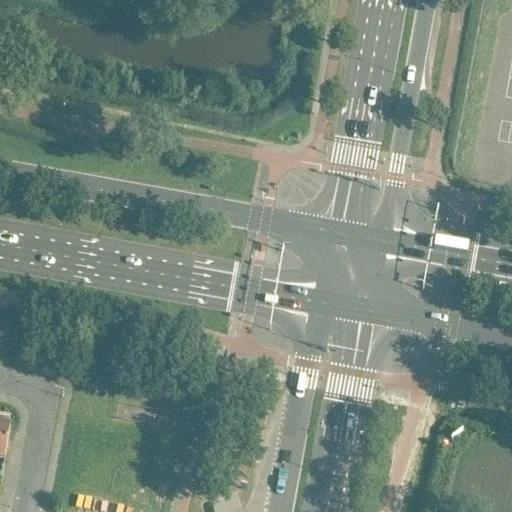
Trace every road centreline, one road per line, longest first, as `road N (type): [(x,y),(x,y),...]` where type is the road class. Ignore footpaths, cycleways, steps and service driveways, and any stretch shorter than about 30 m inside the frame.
road 1 (primary): [(341,234),(0,172)]
road 2 (primary): [(0,245),(322,303)]
road 3 (tertiary): [(381,242),(429,0)]
road 4 (tertiary): [(383,0),(341,234)]
road 5 (tertiary): [(322,303),(279,511)]
road 6 (tertiary): [(329,511),(366,311)]
road 7 (residential): [(26,511),(42,405),(30,386),(0,377)]
road 8 (primary): [(366,311),(511,337)]
road 9 (primary): [(511,266),(381,242)]
